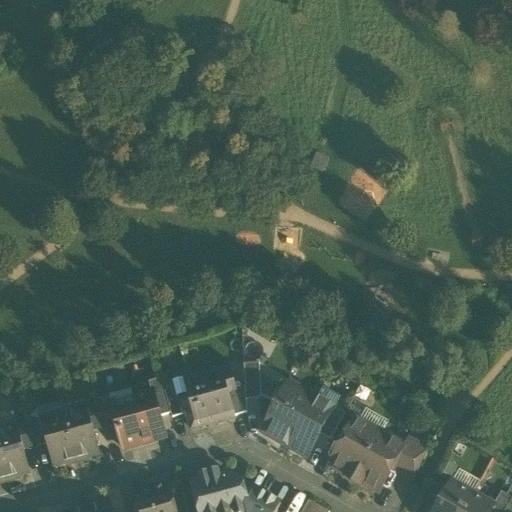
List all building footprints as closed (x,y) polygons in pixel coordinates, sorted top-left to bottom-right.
[(187,414),(192,430),(235,419),(235,418),(228,394),(233,393),(230,379),(233,378),(228,362),(183,375),(190,400),(181,402),(184,415),(187,414)] [(244,366),(245,390),(246,401),(258,401),(261,397),(259,365),(244,366)] [(155,399),(160,418),(171,415),(162,380),(149,384),(153,399),(155,399)] [(312,406),(316,399),(318,396),(289,380),(283,392),(285,393),(286,392),(312,406)] [(323,389),(317,400),(335,409),(341,398),(323,389)] [(109,396),(112,407),(113,410),(135,404),(131,390),(109,396)] [(247,415),(246,401),(245,390),(233,393),(228,394),(235,418),(247,415)] [(294,442),(311,452),(320,436),(335,409),(317,400),(316,399),(312,406),(286,392),(285,393),(283,392),(281,391),(278,391),(272,402),(273,405),(277,408),(262,434),(290,449),(294,442)] [(116,426),(123,449),(165,437),(160,418),(155,399),(153,399),(135,404),(113,410),(112,410),(116,426)] [(37,409),(40,422),(64,415),(60,403),(37,409)] [(87,409),(93,432),(105,429),(100,410),(99,406),(87,409)] [(100,410),(105,429),(116,426),(112,410),(113,410),(112,407),(100,410)] [(87,409),(64,415),(76,462),(100,455),(93,432),(87,409)] [(320,436),(331,442),(345,415),(335,409),(320,436)] [(0,414),(0,433),(18,428),(13,411),(0,414)] [(366,411),(359,423),(361,424),(358,430),(376,440),(378,435),(380,435),(383,436),(390,424),(366,411)] [(53,468),(76,462),(64,415),(40,422),(47,445),(53,468)] [(40,422),(29,425),(35,448),(47,445),(40,422)] [(362,486),(377,493),(380,492),(392,472),(405,448),(404,448),(383,436),(380,435),(378,435),(376,440),(358,430),(361,424),(359,423),(358,423),(354,424),(331,465),(333,469),(346,477),(349,476),(353,478),(350,482),(361,488),(362,486)] [(24,451),(35,448),(29,425),(18,428),(24,451)] [(18,428),(0,433),(0,455),(7,481),(30,475),(24,451),(18,428)] [(392,472),(411,483),(425,451),(408,441),(404,448),(405,448),(392,472)] [(453,484),(474,495),(480,483),(460,471),(455,481),(453,484)] [(192,484),(199,511),(220,511),(221,511),(276,511),(280,505),(253,491),(244,493),(241,483),(236,484),(230,479),(229,474),(219,477),(218,473),(199,478),(200,482),(192,484)] [(431,497),(442,503),(452,484),(453,484),(455,481),(444,475),(431,497)] [(436,511),(464,511),(474,495),(453,484),(452,484),(442,503),(436,511)] [(137,511),(174,511),(168,487),(133,496),(137,511)] [(494,507),(474,495),(464,511),(491,511),(494,507)] [(326,511),(308,502),(302,511),(326,511)] [(491,511),(505,511),(508,508),(497,502),(494,507),(491,511)] [(112,511),(110,503),(87,509),(87,511),(112,511)]
